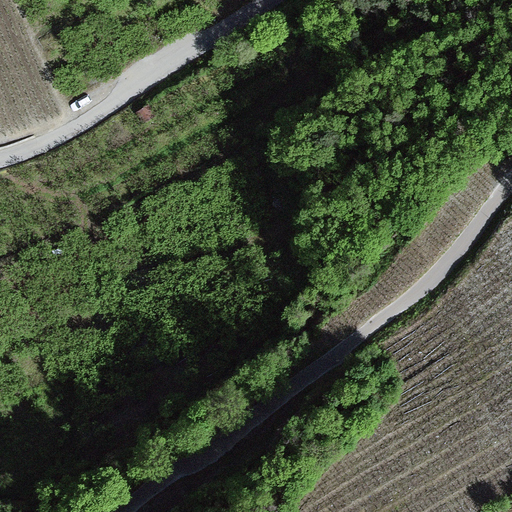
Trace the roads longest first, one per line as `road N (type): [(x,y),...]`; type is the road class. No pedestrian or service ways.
road 1 (track): [(128,511),(421,285),(511,179)]
road 2 (track): [(256,0),(165,54),(69,127),(0,158)]
